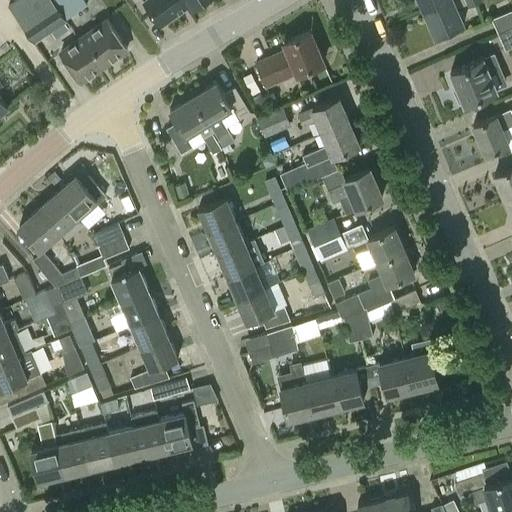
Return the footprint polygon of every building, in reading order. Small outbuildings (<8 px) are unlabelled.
[(68,20),(54,0),(18,0),(12,5),(37,42),(68,20)] [(144,0),(161,24),(188,5),(190,9),(203,0),(144,0)] [(420,0),(425,10),(445,0),(420,0)] [(484,1),(483,0),(445,0),(425,10),(437,36),(464,24),(457,8),(468,4),(470,7),(484,1)] [(511,9),(493,18),(500,33),(511,27),(511,9)] [(128,49),(107,19),(62,52),(82,81),(128,49)] [(511,27),(500,33),(507,49),(511,46),(511,27)] [(258,63),(267,85),(298,71),(298,73),(325,61),(311,30),(284,42),(288,50),(258,63)] [(500,64),(495,52),(451,71),(459,87),(454,89),(460,102),(465,101),(466,103),(471,101),(473,105),(490,97),(488,93),(505,85),(496,66),(500,64)] [(215,82),(193,95),(215,130),(224,146),(234,140),(227,127),(220,115),(231,108),(238,120),(239,120),(250,113),(235,88),(223,95),(215,82)] [(0,114),(10,106),(0,94),(0,114)] [(204,136),(213,131),(215,130),(193,95),(169,109),(177,122),(166,129),(181,155),(193,148),(186,136),(199,128),(204,136)] [(317,118),(323,132),(350,120),(340,97),(300,114),(304,124),(317,118)] [(285,106),(259,117),(267,136),(292,125),(285,106)] [(511,109),(511,108),(474,124),(487,154),(509,144),(503,129),(511,125),(511,109)] [(289,190),(322,176),(326,174),(320,161),(360,144),(350,120),(323,132),(328,143),(303,154),(306,162),(281,173),(289,190)] [(511,166),(495,174),(505,198),(511,194),(511,166)] [(341,168),(338,169),(326,174),(322,176),(334,202),(340,200),(346,214),(358,209),(383,198),(371,168),(345,179),(341,168)] [(84,180),(79,174),(58,193),(78,216),(98,199),(100,201),(108,194),(91,174),(84,180)] [(266,180),(272,193),(283,188),(278,175),(266,180)] [(58,193),(38,211),(58,234),(78,216),(58,193)] [(208,230),(236,219),(226,195),(199,207),(208,230)] [(281,215),(292,210),(287,197),(275,201),(281,215)] [(58,234),(38,211),(22,225),(42,249),(58,234)] [(306,228),(314,245),(341,233),(333,216),(306,228)] [(208,230),(218,253),(246,241),(236,219),(208,230)] [(92,232),(97,244),(124,233),(118,220),(92,232)] [(290,238),(302,233),(296,220),(285,224),(290,238)] [(363,267),(377,261),(405,249),(395,226),(368,238),(368,239),(354,245),(363,267)] [(124,233),(97,244),(101,254),(76,264),(77,265),(80,273),(81,274),(107,263),(104,257),(129,246),(124,233)] [(348,248),(341,233),(314,245),(321,259),(348,248)] [(255,264),(266,259),(256,236),(246,241),(218,253),(228,276),(255,264)] [(300,261),(311,256),(306,243),(294,247),(300,261)] [(54,284),(80,273),(77,265),(62,271),(44,249),(32,258),(54,284)] [(345,319),(355,314),(368,309),(386,301),(380,286),(388,282),(388,284),(415,272),(405,249),(377,261),(383,274),(369,280),(373,288),(335,302),(342,317),(345,316),(345,319)] [(123,260),(122,260),(108,266),(112,276),(111,277),(121,300),(149,288),(139,265),(127,270),(123,260)] [(0,282),(10,278),(3,262),(0,263),(0,282)] [(228,276),(237,298),(265,286),(255,264),(228,276)] [(309,284),(321,279),(315,265),(304,270),(309,284)] [(14,276),(24,298),(37,293),(28,271),(14,276)] [(77,296),(87,291),(81,274),(80,273),(54,284),(62,302),(61,302),(70,322),(85,316),(77,296)] [(335,277),(326,284),(338,298),(347,291),(335,277)] [(274,309),(265,286),(237,298),(247,321),(261,315),(265,327),(290,319),(285,304),(274,309)] [(149,288),(121,300),(107,306),(110,315),(125,309),(131,322),(159,311),(149,288)] [(415,288),(393,298),(394,307),(395,311),(420,300),(415,288)] [(56,312),(53,305),(46,289),(38,293),(24,299),(35,319),(35,321),(47,316),(56,312)] [(47,316),(53,328),(55,333),(72,326),(70,322),(61,302),(53,305),(56,312),(47,316)] [(9,331),(0,309),(0,335),(9,332),(9,331)] [(368,309),(355,314),(361,338),(373,335),(369,318),(368,309)] [(131,322),(141,345),(168,333),(159,311),(131,322)] [(355,314),(345,319),(349,341),(361,338),(355,314)] [(70,322),(72,326),(80,344),(95,338),(85,316),(70,322)] [(267,332),(270,343),(295,336),(292,324),(267,332)] [(16,328),(9,331),(9,332),(0,335),(0,361),(26,351),(16,328)] [(75,344),(69,331),(59,336),(65,349),(75,344)] [(179,356),(168,333),(141,345),(150,367),(130,376),(134,386),(169,376),(164,363),(179,356)] [(295,336),(270,343),(273,354),(298,347),(295,336)] [(96,349),(85,354),(90,367),(101,362),(96,349)] [(430,349),(404,355),(413,388),(438,382),(430,349)] [(26,351),(0,361),(0,388),(5,400),(46,383),(40,370),(37,371),(28,350),(26,351)] [(413,388),(404,355),(379,361),(387,394),(413,388)] [(357,367),(331,373),(339,406),(365,400),(357,367)] [(105,371),(94,376),(100,389),(111,385),(105,371)] [(331,373),(306,379),(314,412),(339,406),(331,373)] [(90,375),(75,381),(80,394),(95,388),(90,375)] [(153,398),(190,387),(186,376),(150,386),(153,398)] [(314,412),(306,379),(281,385),(288,419),(314,412)] [(44,389),(31,395),(7,404),(16,427),(41,417),(36,406),(49,400),(44,389)] [(104,400),(107,408),(122,404),(120,396),(104,400)] [(181,401),(183,412),(159,418),(166,448),(193,442),(189,426),(200,423),(193,398),(181,401)] [(136,423),(144,454),(166,448),(159,418),(157,408),(134,414),(136,423)] [(83,428),(93,466),(119,460),(111,429),(110,422),(83,428)] [(144,454),(136,423),(111,429),(119,460),(144,454)] [(57,434),(59,442),(67,472),(93,466),(83,428),(57,434)] [(67,472),(59,442),(31,449),(38,479),(67,472)] [(493,511),(511,505),(511,475),(488,484),(484,471),(454,481),(458,494),(475,489),(478,500),(488,497),(493,511)] [(412,511),(407,491),(382,497),(385,511),(412,511)] [(385,511),(382,497),(358,503),(359,511),(385,511)] [(441,511),(456,511),(451,497),(438,503),(441,511)]
